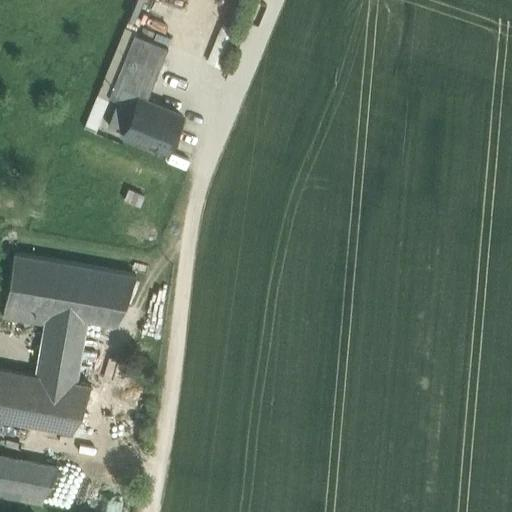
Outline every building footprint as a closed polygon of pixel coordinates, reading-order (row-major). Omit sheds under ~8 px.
[(236,31),(222,25),(216,42),(229,47),(236,31)] [(168,45),(135,32),(125,58),(157,71),(168,45)] [(229,47),(216,42),(208,61),(221,66),(229,47)] [(157,71),(125,58),(110,94),(120,98),(139,106),(141,99),(145,100),(157,71)] [(108,98),(98,94),(84,127),(94,131),(108,98)] [(145,100),(141,99),(139,106),(120,98),(109,125),(167,148),(181,115),(145,100)] [(136,274),(14,252),(3,315),(45,323),(85,331),(87,318),(116,323),(136,274)] [(85,331),(45,323),(38,361),(79,368),(85,331)] [(79,368),(38,361),(36,374),(0,367),(0,417),(72,430),(91,384),(76,381),(79,368)] [(58,464),(0,453),(0,486),(6,487),(3,500),(41,508),(58,464)]
